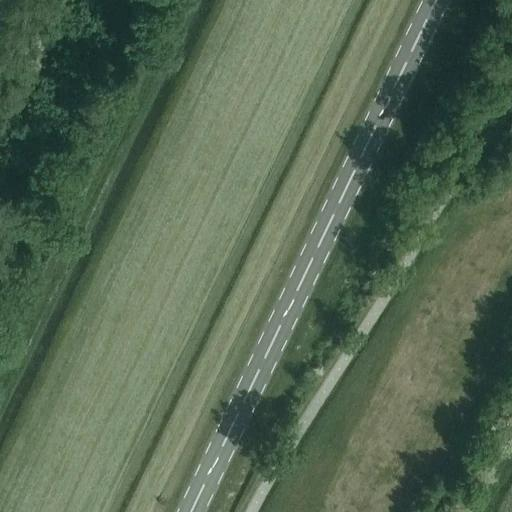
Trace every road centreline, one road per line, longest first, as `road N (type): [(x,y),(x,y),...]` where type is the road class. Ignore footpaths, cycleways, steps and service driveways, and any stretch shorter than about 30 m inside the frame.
road 1 (primary): [(190,511),(435,0)]
road 2 (track): [(0,387),(185,0)]
